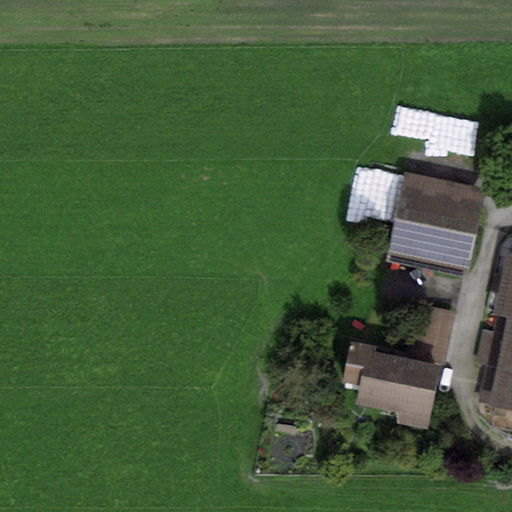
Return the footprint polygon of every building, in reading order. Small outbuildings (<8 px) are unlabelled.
[(464,125),(511,130),(511,102),(467,97),(464,125)] [(476,212),(397,198),(385,268),(464,282),(476,212)] [(511,278),(484,407),(511,412),(511,278)] [(428,334),(452,339),(457,317),(432,312),(428,334)] [(445,366),(449,340),(426,336),(430,314),(426,313),(418,362),(445,366)] [(442,374),(349,360),(339,425),(432,439),(442,374)]
